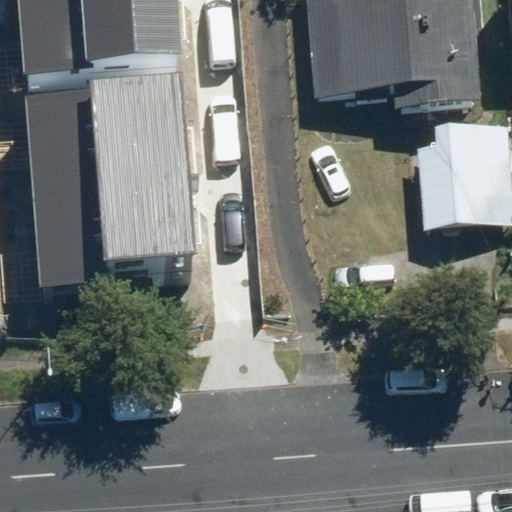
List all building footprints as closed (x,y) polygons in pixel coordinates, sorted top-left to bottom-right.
[(179,0),(24,0),(31,73),(177,61),(184,60),(179,0)] [(310,0),(318,103),(401,96),(403,119),(486,113),(480,39),(490,39),(486,0),(310,0)] [(177,61),(31,73),(40,182),(186,170),(177,61)] [(459,133),(424,142),(431,240),(511,233),(511,140),(511,136),(459,133)] [(186,170),(40,182),(48,281),(196,269),(187,170),(186,170)]
